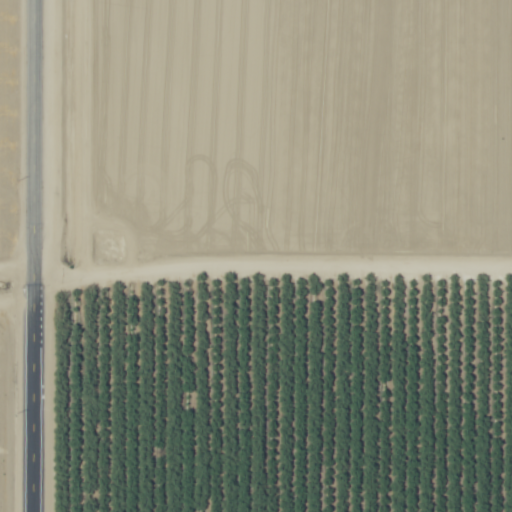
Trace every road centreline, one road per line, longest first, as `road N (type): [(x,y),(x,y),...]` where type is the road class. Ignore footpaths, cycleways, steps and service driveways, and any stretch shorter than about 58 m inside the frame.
road 1 (tertiary): [(35,0),(34,511)]
road 2 (residential): [(511,266),(0,266)]
